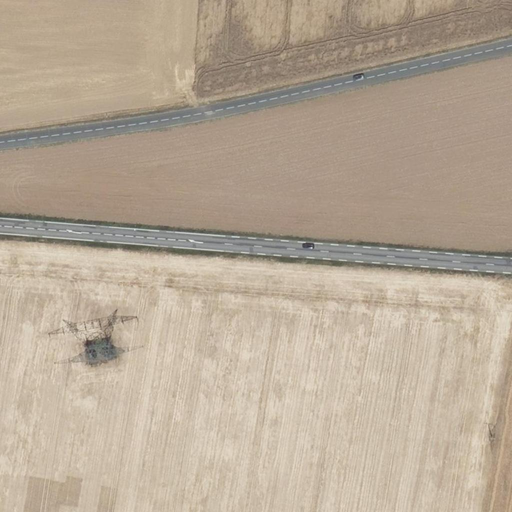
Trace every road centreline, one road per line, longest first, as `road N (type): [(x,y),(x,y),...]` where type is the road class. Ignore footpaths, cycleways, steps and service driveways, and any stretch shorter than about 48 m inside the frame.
road 1 (tertiary): [(0,143),(355,93),(511,54)]
road 2 (secondary): [(511,268),(0,229)]
